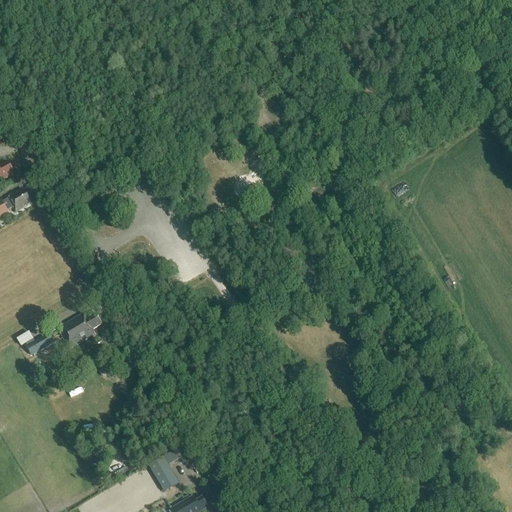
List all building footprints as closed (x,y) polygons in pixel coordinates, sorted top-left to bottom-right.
[(0,181),(4,179),(5,181),(13,176),(11,172),(13,171),(8,162),(0,167),(0,181)] [(31,203),(24,190),(16,194),(16,193),(7,198),(7,200),(2,203),(1,202),(0,202),(0,217),(8,213),(7,211),(12,208),(15,213),(24,208),(24,207),(31,203)] [(57,329),(69,350),(96,335),(93,330),(102,325),(96,314),(86,319),(83,314),(57,329)] [(31,331),(18,338),(22,346),(36,339),(31,331)] [(49,334),(26,347),(32,357),(55,343),(49,334)] [(114,439),(125,462),(136,457),(125,434),(114,439)] [(163,458),(149,466),(165,492),(178,484),(163,458)] [(196,502),(194,499),(192,496),(174,507),(177,511),(201,511),(206,509),(204,507),(207,505),(203,498),(196,502)]
